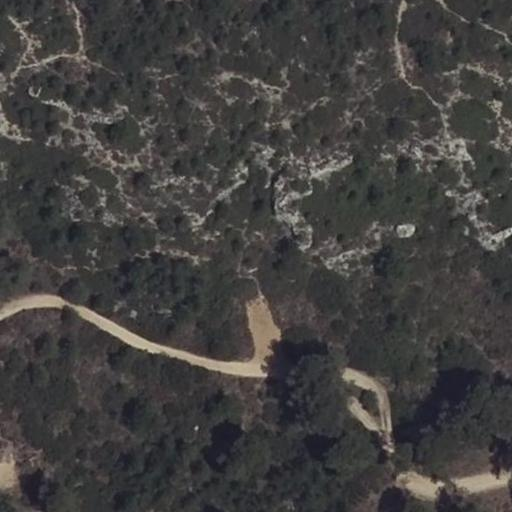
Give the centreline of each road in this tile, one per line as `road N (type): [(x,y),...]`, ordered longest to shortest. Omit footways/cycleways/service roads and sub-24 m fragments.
road 1 (track): [(353,396),(307,374),(195,358),(34,301),(0,317)]
road 2 (track): [(353,396),(383,402),(396,454),(433,491),(511,479)]
